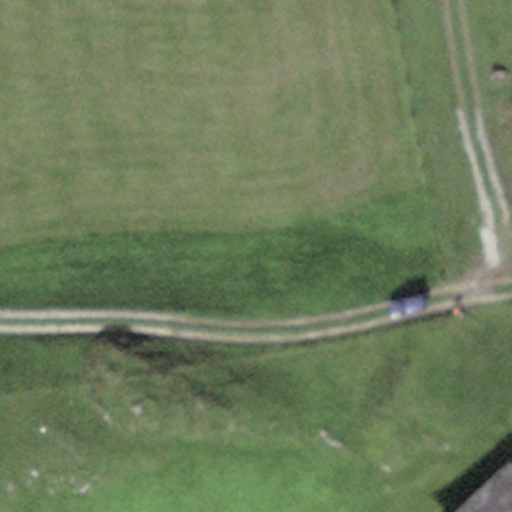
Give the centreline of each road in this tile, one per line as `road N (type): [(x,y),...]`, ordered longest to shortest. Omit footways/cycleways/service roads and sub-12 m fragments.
road 1 (track): [(0,319),(310,327),(511,288)]
road 2 (track): [(450,0),(472,137),(511,274)]
